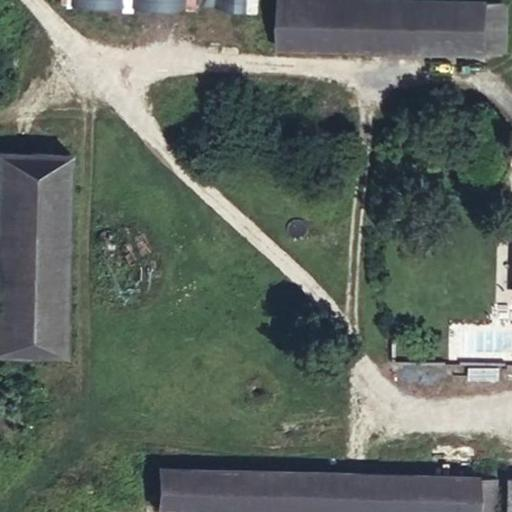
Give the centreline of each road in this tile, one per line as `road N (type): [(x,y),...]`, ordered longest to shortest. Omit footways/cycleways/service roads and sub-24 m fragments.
road 1 (track): [(21,0),(313,303),(351,366),(384,399),(511,411)]
road 2 (track): [(82,66),(419,70),(474,82),(511,120)]
road 3 (track): [(351,366),(351,239),(366,69)]
